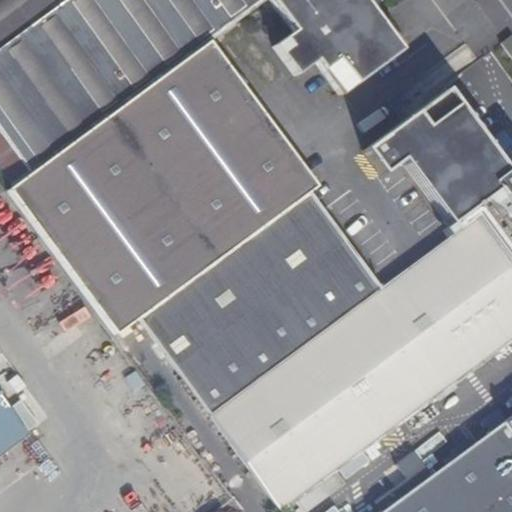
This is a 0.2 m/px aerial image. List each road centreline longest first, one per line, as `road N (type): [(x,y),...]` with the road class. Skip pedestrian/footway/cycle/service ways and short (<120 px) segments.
road 1 (unknown): [(453,32),(333,136),(331,144),(396,234)]
road 2 (unknown): [(0,289),(101,462),(98,494),(85,511)]
road 3 (unknown): [(511,384),(352,501)]
